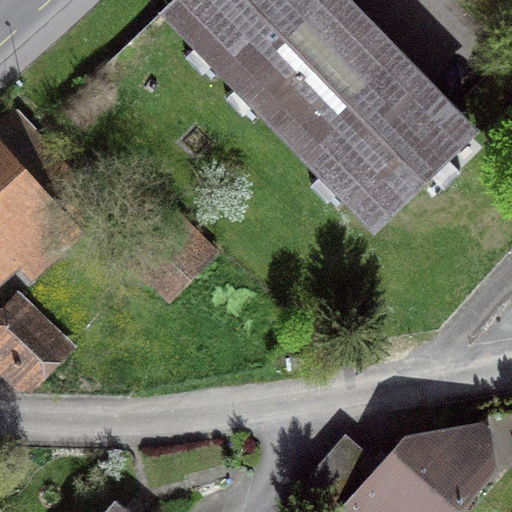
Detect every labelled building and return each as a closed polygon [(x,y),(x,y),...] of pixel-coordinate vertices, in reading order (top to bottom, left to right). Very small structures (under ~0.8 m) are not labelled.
[(481,117),(365,0),(156,0),(192,37),(181,47),(202,69),(213,58),(234,78),(220,91),(239,110),(252,97),(318,163),(305,176),(326,199),(340,186),(375,221),(431,167),(444,180),(464,161),(450,148),(481,117)] [(101,227),(19,129),(0,144),(0,256),(6,251),(33,283),(101,227)] [(186,213),(153,244),(192,284),(224,252),(186,213)] [(19,298),(0,316),(0,355),(27,382),(65,344),(19,298)] [(372,453),(345,429),(311,466),(311,494),(329,511),(454,511),(498,463),(493,425),(481,415),(405,425),(391,439),(386,436),(372,453)]
